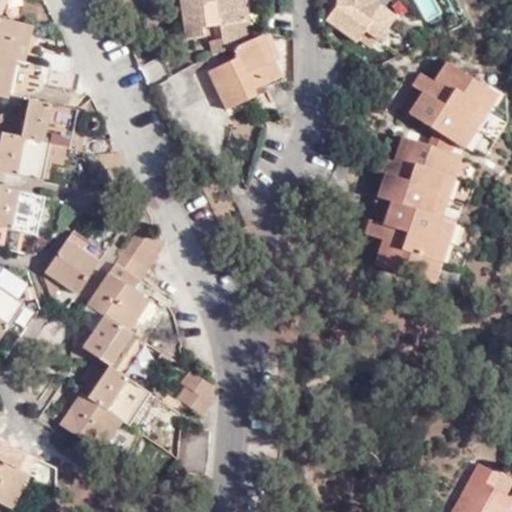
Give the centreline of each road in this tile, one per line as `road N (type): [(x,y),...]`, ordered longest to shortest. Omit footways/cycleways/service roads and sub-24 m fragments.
road 1 (residential): [(241,347),(151,129),(77,0)]
road 2 (residential): [(241,347),(269,298),(312,74),(307,0)]
road 3 (residential): [(223,511),(241,347)]
